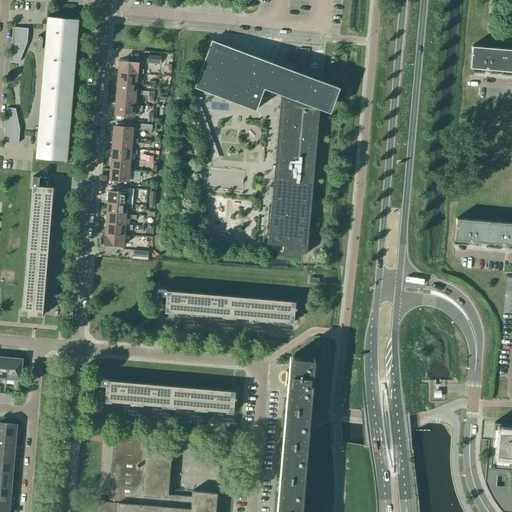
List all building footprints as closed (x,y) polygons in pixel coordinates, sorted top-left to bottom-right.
[(77,20),(49,18),(49,14),(48,14),(36,161),(37,161),(37,157),(65,160),(65,164),(67,151),(78,16),(77,16),(77,20)] [(19,62),(27,42),(28,29),(13,27),(10,61),(19,62)] [(321,80),(214,41),(214,42),(198,87),(197,87),(197,88),(256,110),(264,88),(281,94),(275,164),(276,164),(276,166),(273,166),(272,171),(275,171),(275,173),(274,173),(268,244),(283,246),(282,251),(307,254),(313,184),(312,184),(313,176),(317,176),(318,168),(313,168),(314,160),(315,160),(320,108),(329,112),(339,87),(322,80),(322,78),(321,78),(321,80)] [(511,48),(472,46),(470,68),(484,69),(483,70),(490,71),(490,69),(511,71),(511,48)] [(160,64),(161,56),(144,54),(143,63),(160,64)] [(118,72),(137,74),(137,73),(143,74),(143,70),(137,69),(138,63),(128,62),(128,60),(119,59),(118,72)] [(136,79),(137,74),(118,72),(117,83),(136,84),(142,85),(143,80),(136,79)] [(136,90),(136,84),(117,83),(117,93),(135,95),(141,95),(142,91),(136,90)] [(134,105),(135,95),(117,93),(116,104),(134,105)] [(134,112),(134,105),(116,104),(115,115),(133,116),(139,116),(140,112),(134,112)] [(212,160),(219,157),(201,107),(194,109),(212,160)] [(18,143),(20,129),(15,109),(6,108),(3,142),(18,143)] [(113,137),(132,139),(132,128),(114,126),(113,137)] [(138,139),(132,139),(113,137),(112,148),(131,149),(131,143),(137,143),(138,139)] [(137,150),(131,149),(112,148),(111,158),(130,160),(130,153),(136,154),(137,150)] [(129,170),(130,160),(111,158),(110,169),(129,170)] [(134,170),(129,170),(110,169),(110,179),(128,181),(128,180),(133,181),(134,170)] [(42,316),(53,187),(48,187),(48,182),(45,182),(45,178),(39,177),(33,177),(32,186),(35,186),(24,314),(42,316)] [(126,204),(132,204),(133,193),(109,191),(108,202),(126,204)] [(155,206),(156,192),(149,191),(148,205),(155,206)] [(132,209),(132,204),(126,204),(108,202),(107,213),(125,214),(126,208),(132,209)] [(125,214),(107,213),(106,223),(125,225),(125,218),(131,219),(131,215),(125,214)] [(487,243),(489,221),(456,218),(454,240),(468,241),(468,242),(474,243),(474,242),(487,243)] [(511,244),(511,222),(489,221),(487,243),(500,244),(500,245),(506,246),(506,244),(511,244)] [(125,225),(106,223),(105,234),(124,235),(124,230),(132,230),(132,225),(125,225)] [(124,235),(105,234),(104,247),(112,248),(113,245),(123,246),(123,239),(129,240),(130,236),(124,235)] [(132,256),(132,259),(148,260),(148,257),(148,251),(133,250),(132,253),(132,256)] [(139,282),(140,269),(98,268),(97,281),(139,282)] [(139,298),(139,287),(129,287),(128,299),(133,299),(133,298),(139,298)] [(293,322),(295,304),(167,293),(167,290),(158,289),(157,295),(157,301),(161,302),(160,305),(161,305),(165,305),(165,311),(293,322)] [(283,459),(303,461),(312,358),(292,356),(291,371),(286,371),(285,385),(290,386),(283,459)] [(0,377),(7,378),(8,359),(0,358),(0,377)] [(8,359),(7,378),(19,379),(21,360),(8,359)] [(234,394),(106,382),(106,380),(97,379),(97,385),(97,389),(99,392),(97,394),(100,391),(105,396),(104,400),(233,412),(234,394)] [(511,511),(511,423),(495,422),(482,421),(480,439),(489,439),(485,482),(486,486),(489,493),(493,500),(502,511),(511,511)] [(0,435),(14,437),(15,424),(0,423),(0,435)] [(230,442),(231,432),(222,432),(221,441),(230,442)] [(192,497),(168,495),(171,452),(146,450),(147,436),(114,433),(108,502),(93,500),(92,511),(215,511),(217,493),(192,491),(192,497)] [(0,448),(13,450),(14,437),(0,435),(0,448)] [(0,460),(12,462),(13,450),(0,448),(0,460)] [(298,511),(303,461),(283,459),(278,511),(298,511)] [(0,473),(11,474),(12,462),(0,460),(0,473)] [(0,486),(10,487),(11,474),(0,473),(0,486)] [(0,498),(9,499),(10,487),(0,486),(0,498)] [(0,511),(8,511),(9,499),(0,498),(0,511)]
